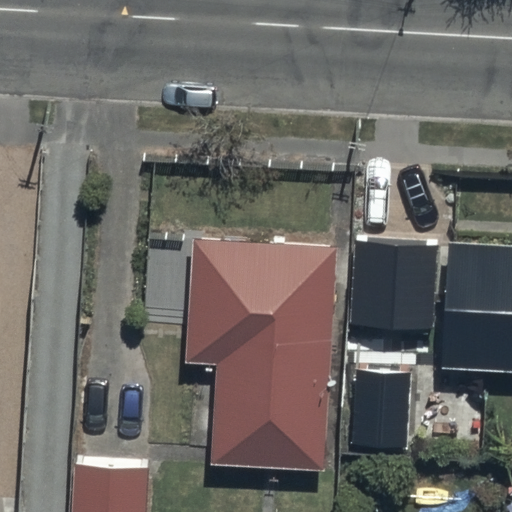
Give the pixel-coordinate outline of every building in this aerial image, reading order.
[(511,217),(449,214),(443,346),(511,349),(511,217)] [(323,453),(340,225),(196,215),(179,442),(323,453)] [(440,235),(352,229),(346,315),(434,321),(440,235)] [(408,361),(350,358),(347,435),(405,437),(408,361)] [(143,511),(147,455),(69,450),(65,511),(143,511)]
